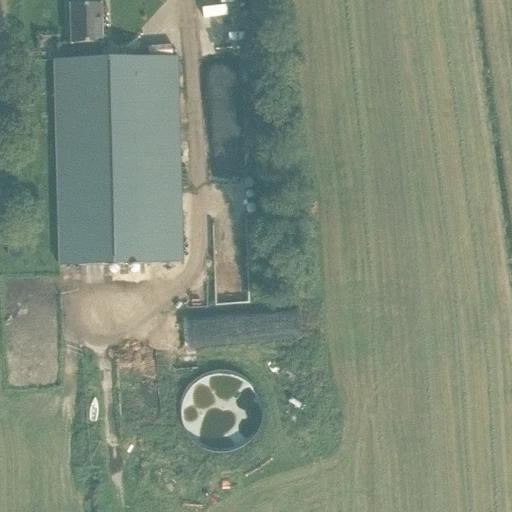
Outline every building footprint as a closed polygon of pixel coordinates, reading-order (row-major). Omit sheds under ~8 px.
[(184,264),(178,57),(102,59),(101,5),(70,6),(71,46),(83,46),(84,59),(53,60),(59,267),(184,264)] [(231,17),(216,17),(217,36),(231,35),(231,17)] [(212,128),(225,129),(227,59),(214,58),(212,128)] [(216,151),(217,172),(238,170),(236,149),(216,151)] [(207,273),(208,298),(241,297),(241,272),(207,273)] [(0,278),(0,288),(15,289),(15,279),(0,278)] [(175,316),(177,347),(242,343),(242,341),(294,338),(292,309),(237,312),(175,316)]
